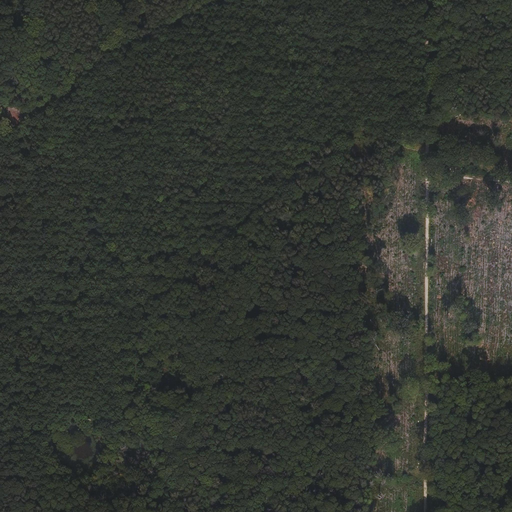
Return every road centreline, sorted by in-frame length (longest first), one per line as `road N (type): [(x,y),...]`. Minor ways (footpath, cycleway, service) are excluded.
road 1 (track): [(428,511),(427,0)]
road 2 (track): [(205,0),(122,42),(46,94),(0,109)]
